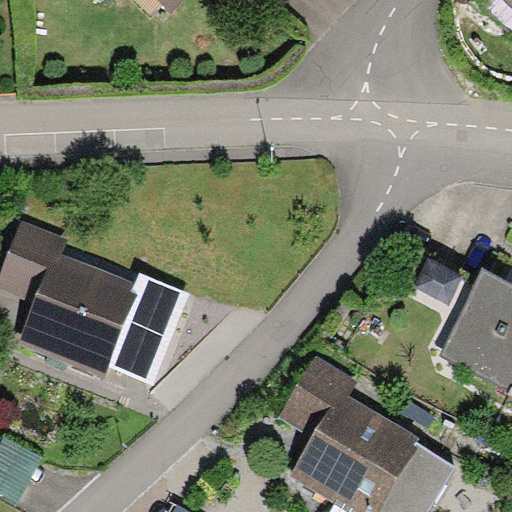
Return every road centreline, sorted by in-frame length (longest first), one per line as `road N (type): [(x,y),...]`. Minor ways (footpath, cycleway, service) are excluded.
road 1 (residential): [(405,121),(393,184),(367,227),(228,382),(84,511)]
road 2 (residential): [(0,131),(365,120)]
road 3 (residential): [(404,0),(390,15),(368,79),(365,120)]
